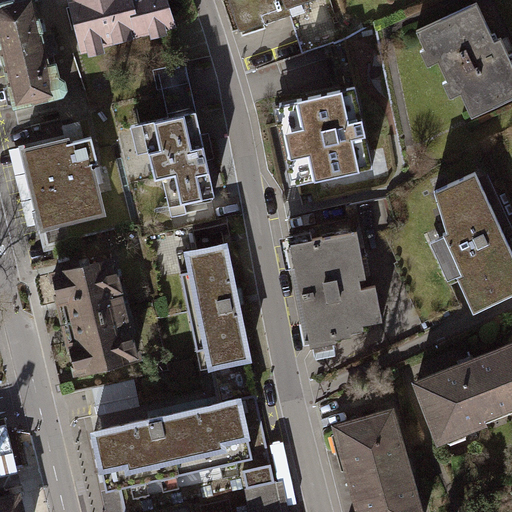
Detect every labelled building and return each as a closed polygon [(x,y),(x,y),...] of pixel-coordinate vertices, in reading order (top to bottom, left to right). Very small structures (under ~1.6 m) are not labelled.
[(44,0),(26,0),(0,8),(0,57),(16,107),(72,90),(44,0)] [(167,0),(73,0),(88,54),(175,30),(167,0)] [(231,0),(242,31),(327,0),(231,0)] [(489,3),(429,31),(438,49),(432,52),(438,67),(450,62),(458,84),(455,85),(462,99),(473,94),(485,118),(511,105),(511,40),(507,44),(489,3)] [(222,185),(192,65),(151,75),(160,109),(135,116),(143,150),(158,146),(171,197),(222,185)] [(333,78),(264,94),(282,175),(365,156),(347,79),(333,78)] [(108,129),(23,150),(47,254),(132,231),(108,129)] [(472,171),(432,193),(455,265),(503,242),(472,171)] [(352,221),(279,237),(300,337),(374,321),(352,221)] [(223,396),(95,425),(109,489),(121,485),(126,511),(287,511),(253,358),(258,357),(234,236),(187,246),(192,268),(184,269),(200,346),(208,346),(212,366),(216,366),(223,396)] [(511,290),(511,262),(503,242),(455,265),(469,308),(511,290)] [(114,261),(55,274),(67,331),(127,316),(114,261)] [(140,368),(127,316),(67,331),(78,382),(140,368)] [(511,343),(509,334),(407,373),(431,437),(480,419),(477,412),(511,398),(511,343)] [(418,511),(386,399),(324,417),(351,511),(418,511)] [(22,511),(16,484),(0,487),(0,511),(22,511)]
